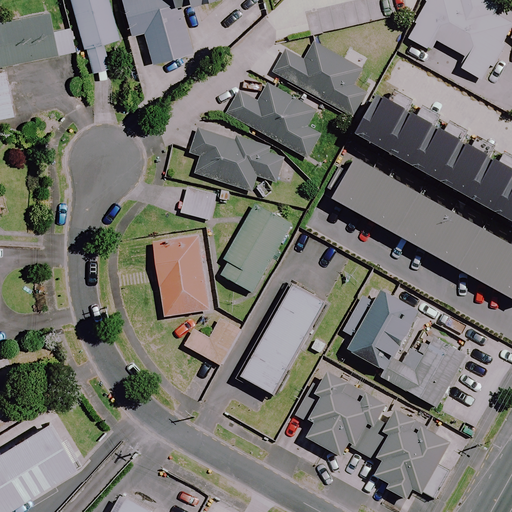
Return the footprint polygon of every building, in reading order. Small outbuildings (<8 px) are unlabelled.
[(120,40),(108,0),(69,0),(91,75),(108,70),(101,45),(120,40)] [(119,0),(130,38),(141,35),(150,65),(191,54),(179,9),(212,0),(119,0)] [(500,2),(495,0),(428,0),(408,42),(429,53),(434,43),(466,59),(460,72),(484,84),(511,28),(492,18),(500,2)] [(0,67),(4,67),(72,53),(67,30),(52,33),(48,13),(0,23),(0,67)] [(362,73),(312,45),(303,62),(285,52),(272,75),(353,120),(366,96),(353,89),(362,73)] [(4,67),(0,67),(0,120),(15,117),(4,67)] [(473,102),(440,83),(423,113),(456,132),(473,102)] [(316,114),(269,87),(258,105),(240,95),(225,120),(247,133),(249,129),(307,162),(321,137),(307,129),(316,114)] [(387,122),(367,111),(350,142),(370,153),(387,122)] [(461,196),(511,223),(511,134),(492,124),(475,156),(481,160),(461,196)] [(276,186),(284,160),(269,156),(271,150),(230,137),(229,141),(198,131),(191,155),(201,158),(195,177),(252,195),(257,180),(276,186)] [(468,169),(448,157),(434,181),(454,194),(468,169)] [(511,249),(356,163),(334,203),(511,301),(511,249)] [(215,196),(187,189),(180,216),(209,223),(215,196)] [(289,228),(254,209),(217,276),(253,296),(289,228)] [(210,313),(198,238),(153,245),(165,320),(210,313)] [(324,307),(293,290),(244,381),(275,398),(324,307)] [(420,314),(379,294),(349,357),(390,376),(420,314)] [(241,332),(219,320),(209,339),(194,331),(184,348),(221,368),(241,332)] [(465,358),(428,337),(418,355),(412,352),(393,386),(436,410),(465,358)] [(380,422),(388,408),(324,371),(296,418),(314,428),(307,440),(344,462),(351,450),(381,468),(378,474),(387,479),(381,490),(410,506),(416,495),(422,498),(453,442),(425,427),(398,412),(389,428),(380,422)] [(0,511),(3,511),(76,468),(49,424),(0,454),(0,511)] [(148,511),(125,499),(118,511),(148,511)]
